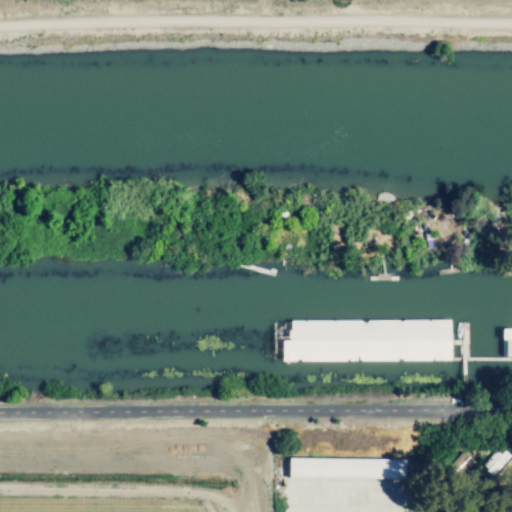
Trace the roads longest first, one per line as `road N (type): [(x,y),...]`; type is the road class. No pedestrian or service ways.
road 1 (residential): [(511,412),(0,417)]
road 2 (track): [(0,23),(511,23)]
